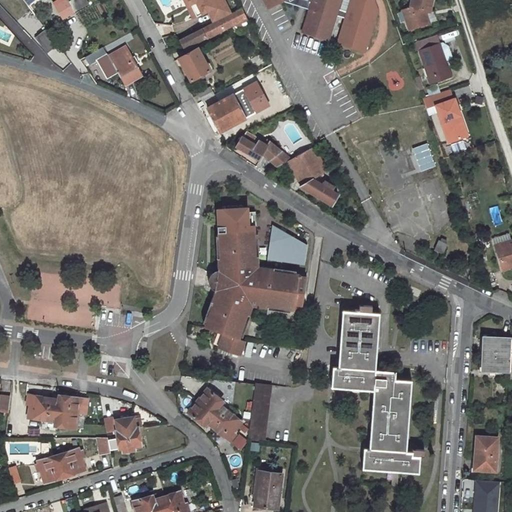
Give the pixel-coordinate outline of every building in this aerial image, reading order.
[(63,17),(74,11),(68,1),(67,0),(64,0),(55,5),(63,17)] [(85,0),(70,0),(68,1),(74,11),(88,4),(85,0)] [(183,0),(193,18),(202,13),(196,1),(190,4),(188,0),(183,0)] [(208,10),(214,22),(231,13),(224,0),(188,0),(190,4),(196,1),(202,13),(208,10)] [(343,0),(319,0),(323,1),(321,8),(314,6),(308,29),(334,36),(343,0)] [(323,1),(319,0),(315,0),(314,6),(321,8),(323,1)] [(411,0),(411,5),(403,7),(409,28),(429,21),(426,11),(424,11),(424,8),(430,9),(431,0),(411,0)] [(214,22),(182,38),(187,48),(248,16),(243,7),(231,13),(214,22)] [(439,42),(418,49),(430,83),(451,75),(445,59),(452,57),(447,45),(442,42),(439,43),(439,42)] [(200,47),(179,58),(191,80),(211,69),(208,62),(214,59),(209,52),(204,54),(200,47)] [(128,50),(109,60),(125,89),(144,79),(138,68),(141,67),(138,62),(135,63),(128,50)] [(98,53),(88,58),(93,67),(102,61),(98,53)] [(258,82),(208,108),(220,131),(269,105),(258,82)] [(210,86),(198,92),(202,101),(214,94),(210,86)] [(454,98),(436,104),(448,142),(462,137),(456,119),(461,118),(454,98)] [(409,126),(400,129),(415,172),(434,165),(418,122),(430,118),(428,111),(406,118),(409,126)] [(461,118),(456,119),(462,137),(467,135),(461,118)] [(266,147),(245,135),(236,149),(258,161),(261,156),(278,166),(287,161),(293,158),(268,143),(266,147)] [(317,181),(311,178),(328,170),(315,145),(293,158),(287,161),(300,187),(331,205),(338,194),(331,190),(334,184),(325,178),(323,180),(319,178),(317,181)] [(437,177),(420,183),(434,224),(452,218),(437,177)] [(491,207),(495,225),(502,223),(498,206),(491,207)] [(253,230),(218,231),(218,235),(219,269),(216,269),(212,271),(209,273),(207,275),(206,279),(206,283),(207,286),(209,289),(212,291),(215,292),(202,324),(201,327),(219,335),(214,349),(234,358),(240,343),(234,340),(235,338),(249,305),(287,312),(291,312),(291,310),(299,312),(305,281),(297,279),(297,277),(294,277),(255,270),(254,234),(253,230)] [(258,267),(257,234),(254,234),(255,270),(294,277),(295,274),(279,271),(280,266),(261,263),(261,267),(258,267)] [(493,239),(495,246),(496,248),(511,242),(511,235),(511,234),(493,239)] [(433,250),(442,254),(447,244),(438,240),(433,250)] [(511,242),(496,248),(501,267),(511,263),(511,242)] [(511,263),(501,267),(503,271),(511,268),(511,263)] [(212,291),(199,323),(202,324),(215,292),(212,291)] [(358,299),(357,307),(347,383),(372,386),(366,443),(362,443),(361,464),(416,469),(418,454),(423,454),(424,446),(410,445),(410,447),(405,447),(412,377),(393,375),(394,367),(373,365),(379,308),(371,307),(371,300),(358,299)] [(250,308),(287,315),(287,312),(249,305),(235,338),(238,339),(250,308)] [(347,383),(357,307),(342,305),(337,361),(331,361),(329,382),(347,383)] [(511,369),(511,338),(482,336),(481,367),(511,369)] [(253,385),(246,442),(262,445),(268,387),(253,385)] [(205,392),(186,414),(202,428),(205,424),(226,441),(231,435),(240,425),(219,407),(221,405),(205,392)] [(30,396),(26,417),(53,421),(53,425),(72,427),(73,423),(82,425),(85,400),(57,395),(56,400),(30,396)] [(103,419),(105,434),(113,433),(116,448),(119,447),(120,450),(132,449),(131,445),(138,444),(135,426),(139,425),(137,416),(132,417),(131,415),(103,419)] [(241,433),(232,444),(237,447),(245,437),(241,433)] [(475,437),(474,470),(495,471),(497,439),(475,437)] [(108,452),(106,438),(95,438),(99,453),(108,452)] [(76,448),(35,459),(41,481),(82,469),(76,448)] [(14,466),(6,468),(11,484),(18,482),(14,466)] [(257,478),(253,511),(258,511),(276,511),(280,481),(257,478)] [(193,487),(186,489),(189,502),(197,500),(193,487)] [(185,511),(179,492),(157,498),(156,495),(134,501),(136,511),(185,511)] [(125,511),(121,496),(113,498),(117,511),(125,511)] [(108,511),(106,503),(86,509),(86,511),(108,511)]
